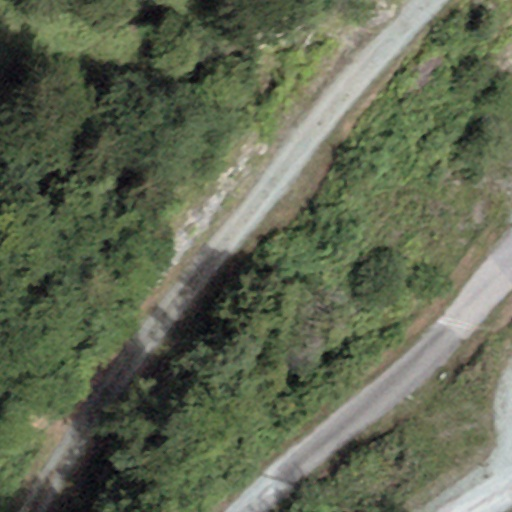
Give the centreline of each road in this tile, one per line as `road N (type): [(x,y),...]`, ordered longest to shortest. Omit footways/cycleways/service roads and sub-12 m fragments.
road 1 (track): [(423,0),(60,460),(35,511)]
road 2 (track): [(511,260),(255,511)]
